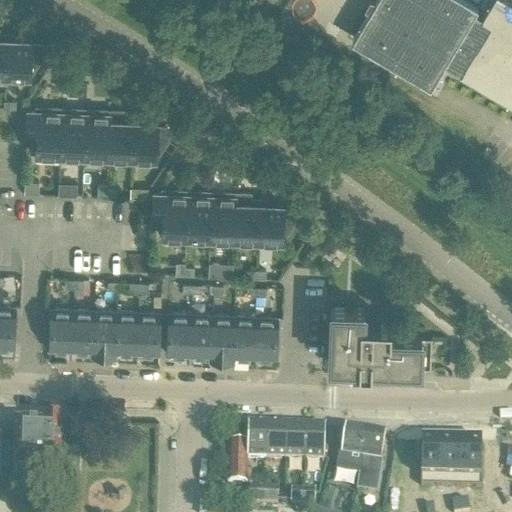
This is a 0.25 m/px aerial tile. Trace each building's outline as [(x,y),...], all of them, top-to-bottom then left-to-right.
[(477,7),(464,0),(377,0),(376,2),(371,0),(370,0),(367,7),(372,10),(355,38),(432,83),(445,62),(461,71),(460,73),(511,103),(511,1),(510,0),(492,0),(481,18),(473,13),(477,7)] [(8,39),(6,84),(7,76),(31,77),(31,75),(43,58),(43,45),(32,45),(32,40),(8,39)] [(5,106),(4,114),(15,114),(16,100),(5,100),(5,106)] [(60,155),(62,109),(48,108),(48,112),(27,111),(26,134),(36,134),(36,154),(60,155)] [(84,156),(86,110),(72,109),(72,113),(63,113),(63,109),(62,109),(60,155),(84,156)] [(108,157),(110,111),(96,110),(95,114),(87,114),(87,110),(86,110),(84,156),(108,157)] [(132,158),(134,121),(124,121),(125,112),(110,111),(108,157),(132,158)] [(134,121),(132,158),(157,159),(157,157),(169,140),(169,128),(158,127),(159,122),(134,121)] [(25,193),(39,194),(39,183),(25,182),(25,193)] [(98,183),(97,195),(116,196),(116,188),(107,188),(107,183),(98,183)] [(59,196),(77,196),(77,184),(59,184),(59,196)] [(131,188),(131,198),(143,199),(149,189),(131,188)] [(187,238),(188,192),(174,191),(174,195),(153,194),(152,216),(162,217),(162,237),(187,238)] [(210,239),(212,193),(198,192),(198,195),(189,195),(189,192),(188,192),(187,238),(210,239)] [(235,240),(236,194),(222,193),(222,196),(213,196),(213,193),(212,193),(210,239),(235,240)] [(258,241),(260,204),(250,203),(251,194),(236,194),(235,240),(258,241)] [(260,204),(258,241),(283,242),(283,240),(295,223),(295,210),(285,210),(285,205),(260,204)] [(185,274),(185,266),(185,262),(176,262),(175,274),(185,274)] [(234,266),(210,265),(209,277),(233,278),(234,266)] [(185,266),(185,274),(194,275),(194,267),(185,266)] [(257,278),(257,269),(247,269),(247,277),(257,278)] [(257,269),(257,278),(265,278),(266,270),(257,269)] [(74,288),(74,279),(65,279),(65,287),(74,288)] [(74,279),(74,288),(83,288),(84,279),(74,279)] [(118,281),(108,281),(108,289),(117,289),(118,281)] [(139,290),(139,282),(130,281),(129,290),(139,290)] [(139,282),(139,290),(148,290),(148,282),(139,282)] [(192,292),(192,284),(183,283),(182,292),(192,292)] [(192,284),(192,292),(201,292),(201,284),(192,284)] [(223,285),(214,285),(213,293),(223,293),(223,285)] [(257,295),(257,286),(247,286),(247,295),(257,295)] [(257,286),(257,295),(266,295),(266,287),(257,286)] [(0,306),(0,347),(15,348),(16,307),(0,306)] [(431,368),(432,337),(390,335),(391,324),(364,322),(364,309),(332,308),(330,355),(342,356),(342,364),(358,365),(358,369),(371,370),(371,366),(431,368)] [(71,350),(73,310),(51,309),(50,350),(71,350)] [(93,354),(95,310),(73,310),(71,350),(93,351),(93,354)] [(95,310),(93,354),(115,355),(117,311),(95,310)] [(136,353),(138,312),(117,311),(115,355),(116,355),(116,352),(136,353)] [(138,312),(136,353),(159,354),(161,313),(138,312)] [(189,355),(191,314),(169,313),(167,354),(189,355)] [(191,314),(189,355),(210,356),(212,315),(191,314)] [(233,359),(235,316),(212,315),(210,356),(210,358),(233,359)] [(235,316),(233,359),(234,359),(234,357),(254,358),(256,317),(235,316)] [(256,317),(254,358),(277,359),(279,318),(256,317)] [(34,473),(60,474),(62,424),(44,423),(44,427),(36,427),(36,423),(32,423),(33,422),(30,420),(23,420),(20,421),(20,422),(17,422),(17,426),(16,426),(15,472),(17,472),(16,482),(34,483),(34,473)] [(268,425),(249,425),(248,460),(267,460),(268,425)] [(286,461),(287,426),(268,425),(267,460),(286,461)] [(305,461),(306,426),(287,426),(286,461),(305,461)] [(324,462),(325,427),(306,426),(305,461),(324,462)] [(360,475),(367,430),(346,427),(342,456),(353,457),(351,473),(359,475),(360,475)] [(378,494),(383,461),(382,461),(386,433),(367,430),(360,475),(359,475),(358,482),(356,491),(378,494)] [(420,439),(420,476),(440,477),(440,439),(420,439)] [(440,439),(440,477),(460,477),(461,439),(440,439)] [(461,439),(460,477),(480,477),(481,439),(461,439)] [(77,479),(78,456),(68,455),(66,478),(77,479)] [(264,503),(265,488),(250,488),(250,503),(264,503)] [(265,488),(264,503),(277,504),(277,489),(265,488)] [(291,505),(304,505),(304,490),(291,489),(291,505)] [(304,490),(304,505),(315,505),(316,490),(304,490)] [(467,499),(459,500),(460,511),(466,511),(469,511),(467,499)] [(460,511),(459,500),(451,502),(452,511),(460,511)]
